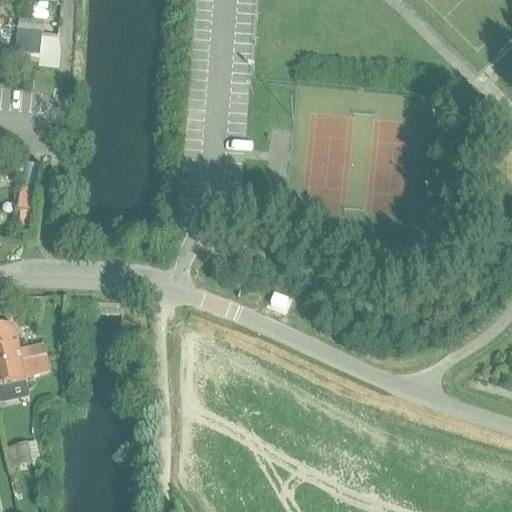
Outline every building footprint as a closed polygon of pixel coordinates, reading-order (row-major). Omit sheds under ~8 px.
[(19,19),(18,34),(42,37),(43,22),(19,19)] [(42,37),(18,34),(16,47),(40,50),(42,37)] [(416,116),(325,111),(319,206),(410,211),(416,116)] [(19,188),(16,213),(31,214),(32,214),(32,210),(34,190),(19,188)] [(14,329),(0,331),(0,390),(26,385),(25,380),(50,375),(47,359),(45,347),(19,353),(14,329)] [(5,447),(5,470),(32,470),(31,447),(5,447)]
